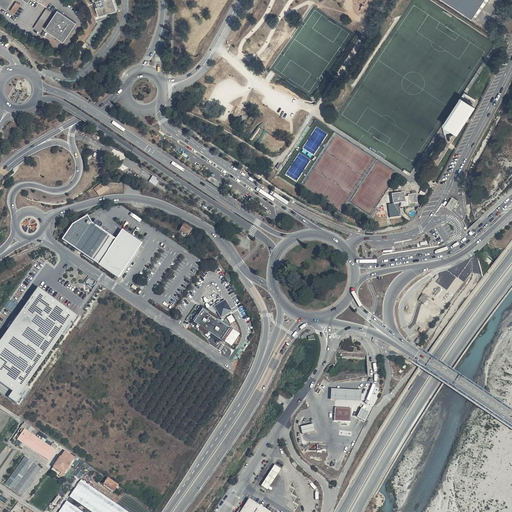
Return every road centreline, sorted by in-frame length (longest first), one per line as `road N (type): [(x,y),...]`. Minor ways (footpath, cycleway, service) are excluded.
road 1 (trunk): [(511,255),(383,437),(342,511)]
road 2 (unclassified): [(35,100),(67,104),(253,230),(275,256)]
road 3 (trunk): [(356,511),(511,272)]
road 4 (unclassified): [(348,251),(363,237),(420,228),(511,55)]
road 5 (trunk): [(230,254),(260,300),(266,329),(251,376),(199,468)]
road 6 (trunk): [(177,511),(304,318)]
road 7 (unclassified): [(40,236),(228,361)]
road 8 (unclassified): [(292,238),(108,122)]
road 9 (secondary): [(321,234),(167,127),(158,104)]
road 10 (secondary): [(43,219),(108,199),(148,200),(201,224),(230,254)]
road 11 (unclassified): [(324,355),(224,511)]
road 12 (trunk): [(281,305),(256,380),(199,468)]
road 13 (tertiary): [(511,198),(448,252),(353,261)]
road 14 (primary): [(511,419),(395,340)]
road 15 (residential): [(35,78),(84,73),(115,38),(125,0)]
road 16 (secondary): [(73,148),(79,165),(72,184),(58,191),(19,187),(11,197),(18,215)]
road 17 (track): [(171,103),(278,164)]
